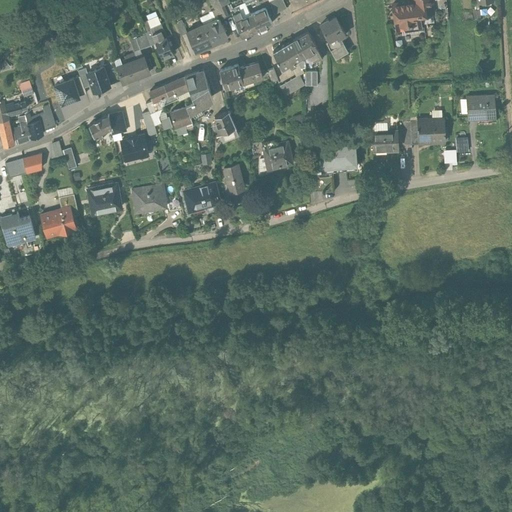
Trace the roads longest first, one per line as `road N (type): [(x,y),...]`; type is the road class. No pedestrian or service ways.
road 1 (residential): [(0,289),(118,243),(257,223),(392,185),(511,164)]
road 2 (residential): [(333,0),(263,39),(134,85),(57,130),(0,151)]
